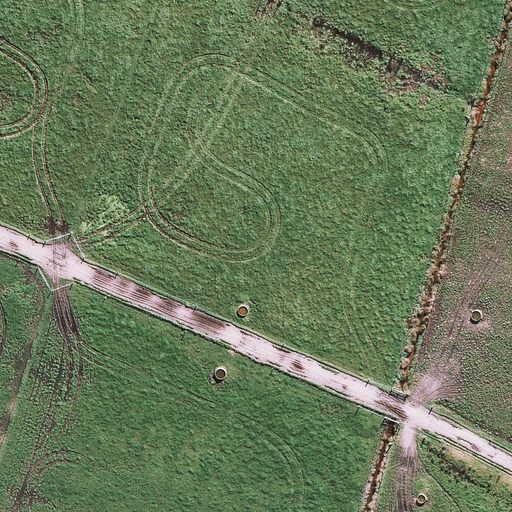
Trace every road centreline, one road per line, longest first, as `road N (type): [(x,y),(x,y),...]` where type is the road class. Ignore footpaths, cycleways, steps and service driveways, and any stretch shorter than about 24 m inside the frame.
road 1 (track): [(420,438),(503,111)]
road 2 (track): [(503,111),(264,0)]
